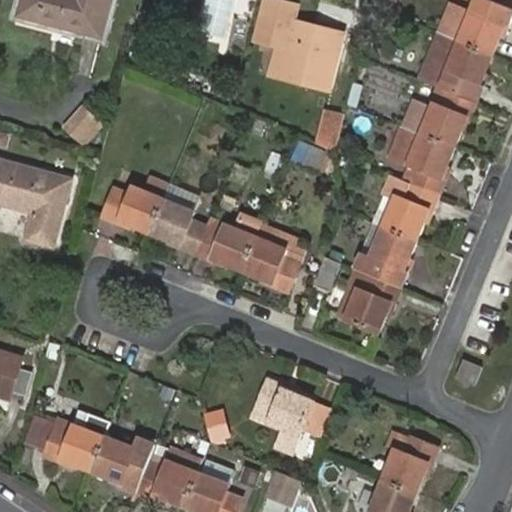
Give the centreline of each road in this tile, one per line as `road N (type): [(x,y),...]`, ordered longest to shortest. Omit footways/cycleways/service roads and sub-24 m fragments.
road 1 (residential): [(423,399),(104,276)]
road 2 (residential): [(423,399),(511,182)]
